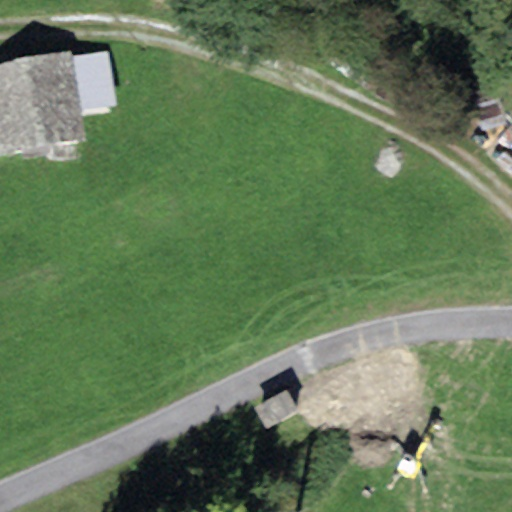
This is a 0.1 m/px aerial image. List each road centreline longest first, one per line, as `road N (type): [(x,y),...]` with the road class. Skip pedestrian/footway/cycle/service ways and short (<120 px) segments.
road 1 (track): [(511,210),(435,138),(234,49),(70,6),(0,13)]
road 2 (residential): [(0,504),(288,364),(429,330),(511,325)]
